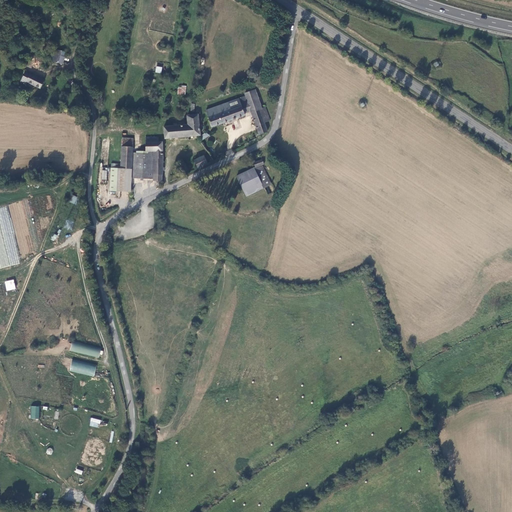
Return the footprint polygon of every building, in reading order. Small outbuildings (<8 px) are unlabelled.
[(64,56),(66,52),(58,48),(56,53),(53,53),(50,60),(62,65),(66,56),(64,56)] [(25,72),(23,76),(27,78),(26,81),(27,82),(40,89),(44,80),(31,73),(31,74),(25,72)] [(178,85),(177,95),(186,95),(186,86),(178,85)] [(244,94),(246,96),(251,111),(259,135),(268,132),(265,123),(270,121),(265,108),(262,108),(256,90),(244,94)] [(246,96),(239,99),(245,113),(251,111),(246,96)] [(245,113),(239,99),(207,111),(212,127),(245,115),(245,113)] [(194,115),(190,116),(187,116),(188,125),(177,126),(173,127),(165,128),(165,139),(200,136),(198,115),(194,115)] [(121,147),(133,148),(133,139),(122,139),(121,147)] [(145,142),(146,154),(154,154),(153,180),(153,182),(163,182),(163,154),(163,142),(157,142),(145,142)] [(132,153),(133,148),(121,147),(121,169),(111,169),(110,192),(121,192),(123,169),(132,170),(132,153)] [(146,154),(132,153),(132,170),(131,179),(135,179),(136,174),(146,175),(146,179),(153,180),(154,154),(146,154)] [(208,165),(214,162),(209,154),(204,156),(208,165)] [(198,170),(208,165),(204,156),(194,161),(198,170)] [(263,159),(254,162),(255,166),(254,167),(264,187),(271,184),(262,164),(264,163),(263,159)] [(255,166),(254,162),(250,163),(252,167),(248,170),(248,171),(237,177),(246,196),(264,187),(254,167),(255,166)] [(131,179),(132,170),(123,169),(121,192),(131,192),(131,179)] [(71,194),(68,201),(76,205),(79,197),(71,194)] [(8,206),(0,207),(0,237),(3,237),(4,241),(14,239),(8,206)] [(63,229),(72,231),(74,222),(66,220),(63,229)] [(0,268),(20,264),(16,245),(0,248),(0,250),(0,252),(0,268)] [(4,281),(6,291),(16,289),(14,279),(4,281)] [(101,347),(72,340),(70,351),(99,358),(100,354),(102,355),(103,351),(101,350),(101,347)] [(97,364),(72,359),(69,371),(94,376),(97,364)] [(40,406),(31,406),(31,418),(39,419),(40,406)] [(108,422),(91,417),(89,425),(99,428),(100,424),(107,426),(108,422)]
